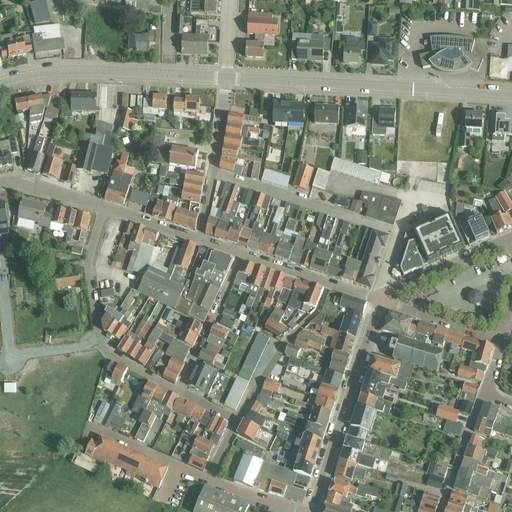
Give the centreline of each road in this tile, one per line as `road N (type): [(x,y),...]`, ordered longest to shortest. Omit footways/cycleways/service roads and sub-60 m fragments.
road 1 (tertiary): [(226,78),(511,95)]
road 2 (residential): [(178,390),(102,345),(88,271),(105,207)]
road 3 (tertiary): [(0,83),(65,72),(226,78)]
road 4 (tertiary): [(309,511),(378,301)]
road 5 (residential): [(398,232),(211,173)]
road 6 (residential): [(236,421),(324,295)]
road 7 (residential): [(178,390),(240,253)]
road 8 (tertiary): [(378,301),(511,239)]
road 9 (residential): [(378,301),(240,253)]
road 10 (residential): [(378,301),(501,342)]
road 11 (residential): [(208,479),(92,428)]
road 12 (residential): [(442,511),(484,394)]
